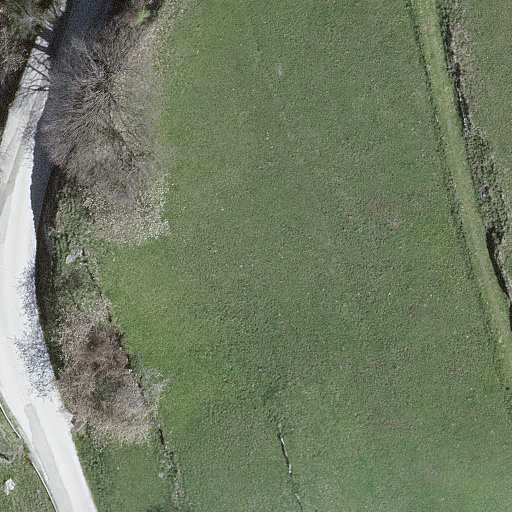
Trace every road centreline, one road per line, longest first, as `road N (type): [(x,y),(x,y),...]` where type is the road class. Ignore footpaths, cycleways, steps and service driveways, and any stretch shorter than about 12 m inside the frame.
road 1 (tertiary): [(84,0),(43,117),(15,269),(30,391),(78,511)]
road 2 (track): [(511,342),(427,59),(422,0)]
